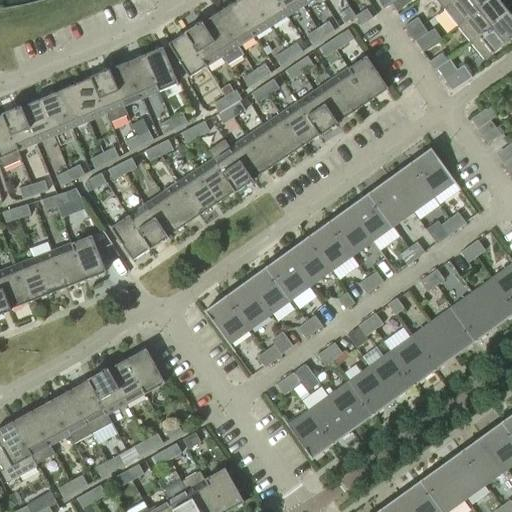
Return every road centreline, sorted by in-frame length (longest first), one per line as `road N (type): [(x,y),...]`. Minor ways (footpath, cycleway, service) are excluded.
road 1 (residential): [(511,200),(231,405)]
road 2 (residential): [(161,306),(183,299),(444,109)]
road 3 (residential): [(176,0),(0,80)]
road 4 (residential): [(0,395),(161,306)]
road 5 (residential): [(305,511),(231,405)]
road 6 (residential): [(231,405),(161,306)]
